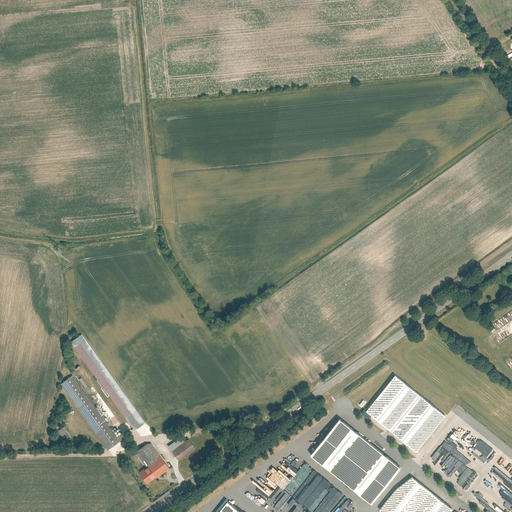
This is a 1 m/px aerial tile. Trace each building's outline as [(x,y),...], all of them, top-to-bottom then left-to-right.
[(70,342),(134,431),(143,424),(80,335),(70,342)] [(447,415),(396,374),(366,411),(417,451),(447,415)] [(126,436),(122,430),(115,435),(72,377),(60,385),(107,450),(126,436)] [(94,389),(92,386),(90,388),(83,377),(80,378),(89,393),(94,389)] [(402,467),(340,417),(310,455),(372,504),(402,467)] [(63,427),(57,431),(63,441),(69,437),(63,427)] [(433,456),(431,460),(438,467),(441,468),(447,462),(456,466),(458,462),(461,459),(465,462),(472,466),(474,461),(475,460),(475,459),(477,455),(473,452),(476,450),(471,448),(465,443),(466,441),(463,439),(464,435),(459,431),(457,430),(444,446),(442,445),(433,456)] [(170,449),(178,462),(194,451),(186,439),(170,449)] [(135,473),(145,485),(167,468),(147,442),(134,452),(144,466),(135,473)] [(500,464),(504,467),(509,461),(505,458),(500,464)] [(285,490),(300,468),(296,466),(295,469),(289,465),(290,467),(288,468),(282,464),(277,468),(278,471),(274,472),(273,474),(270,475),(272,482),(274,483),(271,484),(269,486),(273,490),(268,491),(270,498),(252,486),(249,488),(246,493),(249,502),(264,511),(279,511),(287,506),(285,502),(289,501),(291,498),(287,495),(285,490)] [(494,482),(491,486),(492,490),(492,493),(492,495),(492,498),(496,500),(495,503),(494,500),(493,502),(495,503),(493,504),(494,507),(493,507),(493,510),(497,509),(501,511),(508,511),(511,507),(511,474),(498,464),(492,472),(493,474),(498,478),(495,479),(496,482),(494,482)] [(393,490),(378,510),(380,511),(447,511),(450,508),(410,477),(393,490)] [(242,511),(228,501),(219,511),(242,511)] [(322,511),(321,510),(319,511),(315,511),(314,511),(312,510),(307,508),(304,505),(304,504),(296,502),(285,511),(322,511)]
